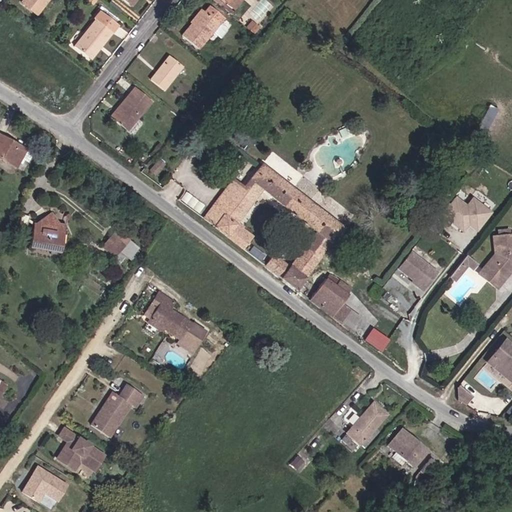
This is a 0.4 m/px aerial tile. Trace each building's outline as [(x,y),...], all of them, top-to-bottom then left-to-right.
[(23,0),(21,3),(36,15),(47,0),(23,0)] [(234,9),(241,0),(230,0),(227,3),(234,9)] [(223,18),(209,7),(204,13),(203,12),(192,25),(191,25),(181,36),(197,50),(212,32),(218,25),(223,18)] [(192,25),(203,12),(200,10),(189,23),(191,25),(192,25)] [(116,25),(99,12),(93,19),(94,20),(73,47),(87,58),(95,48),(97,50),(116,25)] [(219,39),(226,31),(226,27),(221,24),(218,25),(212,32),(219,39)] [(260,30),(253,24),(248,29),(256,35),(260,30)] [(90,60),(97,50),(95,48),(87,58),(90,60)] [(181,67),(169,57),(150,81),(162,91),(181,67)] [(151,102),(134,88),(110,117),(126,131),(151,102)] [(169,124),(175,117),(168,111),(162,119),(169,124)] [(25,150),(0,136),(0,159),(15,168),(25,150)] [(155,175),(164,165),(158,160),(150,170),(155,175)] [(342,225),(261,165),(243,188),(233,180),(203,220),(243,250),(252,238),(236,226),(262,191),(314,230),(288,265),(273,253),(263,266),(295,289),(342,225)] [(458,194),(442,215),(463,232),(469,225),(476,231),(491,212),(472,197),(468,203),(458,194)] [(64,226),(58,225),(51,214),(40,221),(38,230),(33,229),(29,247),(50,251),(51,249),(59,250),(64,226)] [(128,241),(115,230),(110,236),(123,247),(128,241)] [(496,288),(511,269),(511,235),(492,237),(494,255),(478,272),(496,288)] [(123,247),(110,236),(101,247),(114,258),(123,247)] [(133,255),(138,248),(129,241),(124,248),(133,255)] [(129,260),(133,255),(124,248),(115,259),(120,263),(125,257),(129,260)] [(439,272),(412,251),(398,269),(425,290),(439,272)] [(476,264),(466,256),(449,276),(454,281),(466,266),(471,270),(476,264)] [(349,293),(327,277),(308,301),(330,318),(340,305),(349,293)] [(203,332),(169,310),(173,303),(158,293),(153,300),(160,304),(149,320),(163,329),(179,339),(176,343),(190,352),(203,332)] [(149,320),(160,304),(153,300),(143,316),(149,320)] [(346,310),(340,305),(330,318),(336,322),(346,310)] [(163,329),(149,320),(147,323),(161,332),(163,329)] [(371,326),(362,339),(379,351),(388,338),(371,326)] [(511,341),(507,337),(487,361),(511,382),(511,341)] [(143,396),(126,384),(117,397),(112,393),(89,425),(107,438),(130,405),(134,408),(143,396)] [(386,415),(372,403),(345,433),(346,434),(358,444),(359,445),(374,428),(386,415)] [(103,456),(63,429),(58,436),(69,443),(67,447),(65,445),(56,459),(72,470),(78,462),(93,471),(103,456)] [(362,444),(366,448),(378,434),(374,430),(362,444)] [(426,451),(401,430),(387,446),(412,467),(426,451)] [(295,470),(303,462),(297,456),(290,464),(295,470)] [(436,464),(430,459),(420,471),(426,476),(435,466),(436,464)] [(28,482),(21,492),(37,502),(43,493),(56,501),(66,486),(37,467),(32,474),(35,476),(31,481),(28,482)] [(397,486),(393,482),(387,488),(390,492),(397,486)]
